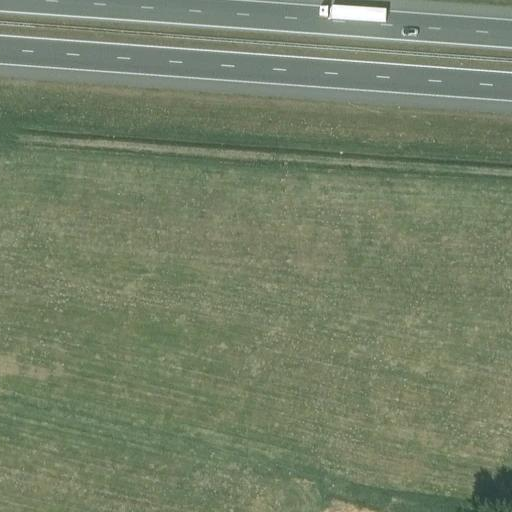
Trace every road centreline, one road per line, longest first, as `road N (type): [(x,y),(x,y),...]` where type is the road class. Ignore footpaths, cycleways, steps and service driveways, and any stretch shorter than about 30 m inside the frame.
road 1 (motorway): [(0,50),(511,87)]
road 2 (motorway): [(511,38),(0,2)]
